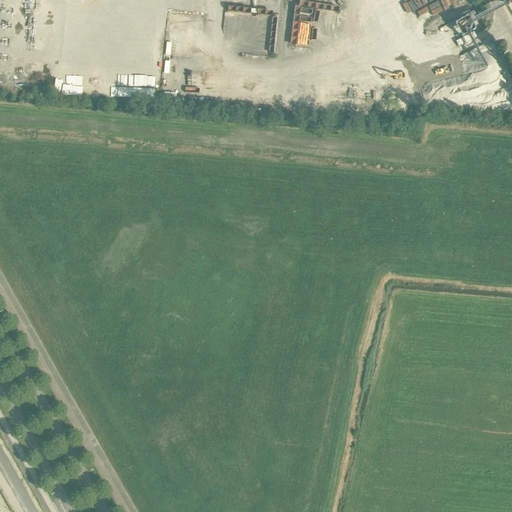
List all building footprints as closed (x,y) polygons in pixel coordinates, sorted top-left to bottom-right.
[(298,6),(297,7),(339,12),(340,5),(300,1),(299,6),(298,6)] [(156,3),(121,23),(126,32),(142,23),(144,26),(151,23),(149,19),(161,12),(156,3)] [(175,63),(176,31),(168,30),(167,63),(175,63)] [(355,97),(247,90),(247,98),(273,100),(273,105),(285,106),(285,105),(298,106),(298,102),(355,105),(355,97)] [(511,218),(511,197),(483,196),(482,217),(511,218)] [(103,223),(90,228),(102,260),(110,257),(113,262),(125,257),(116,234),(107,238),(103,228),(151,209),(160,231),(168,228),(161,213),(155,215),(150,202),(113,216),(109,205),(97,210),(103,223)] [(163,249),(172,243),(167,236),(158,241),(163,249)] [(490,249),(490,237),(478,237),(478,248),(490,249)] [(274,420),(284,439),(297,432),(286,413),(274,420)] [(186,511),(245,511),(234,489),(186,511)]
